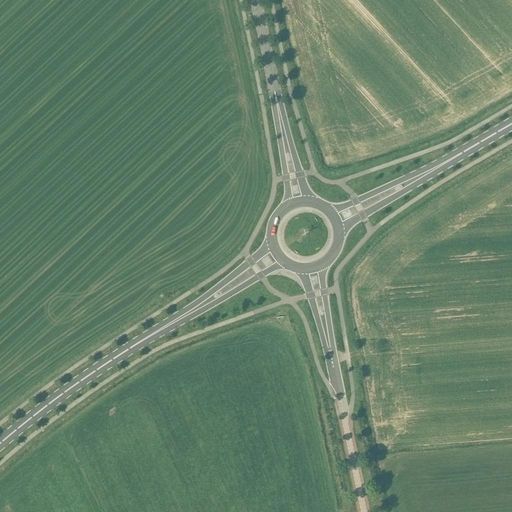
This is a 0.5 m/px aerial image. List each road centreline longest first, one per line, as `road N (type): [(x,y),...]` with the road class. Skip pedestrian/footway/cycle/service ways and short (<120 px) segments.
road 1 (secondary): [(0,444),(183,316)]
road 2 (unclassified): [(367,511),(336,367)]
road 3 (secondary): [(461,154),(325,209)]
road 4 (secondary): [(337,232),(461,154)]
